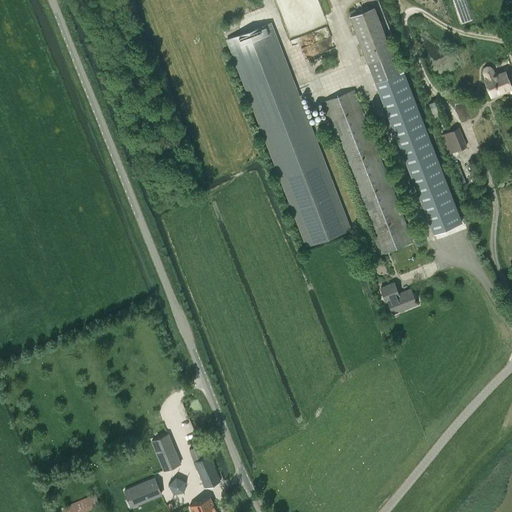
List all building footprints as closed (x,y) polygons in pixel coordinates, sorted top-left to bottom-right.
[(399,71),(374,6),(349,15),(375,80),(399,71)] [(269,22),(226,39),(306,245),(349,228),(269,22)] [(489,66),(483,70),(483,73),(485,79),(491,96),(499,93),(499,91),(510,86),(510,85),(511,83),(511,79),(508,81),(505,71),(496,75),(494,70),(489,66)] [(399,71),(375,80),(435,233),(461,223),(402,70),(399,71)] [(332,124),(345,160),(381,252),(411,241),(381,160),(376,146),(364,117),(354,89),(323,100),(332,124)] [(435,100),(428,103),(434,117),(441,114),(435,100)] [(467,146),(459,127),(441,135),(449,154),(467,146)] [(393,313),(416,304),(410,289),(398,294),(394,282),(380,288),(386,301),(388,300),(393,313)] [(168,434),(152,440),(156,449),(161,447),(166,458),(160,460),(164,470),(180,463),(168,434)] [(194,462),(207,456),(202,443),(189,449),(194,462)] [(205,488),(220,481),(209,455),(207,456),(194,462),(205,488)] [(155,477),(124,490),(128,498),(133,496),(136,503),(161,493),(155,477)] [(172,478),(165,486),(171,495),(182,493),(183,481),(172,478)] [(192,511),(216,511),(210,497),(190,505),(192,511)] [(168,511),(174,508),(172,502),(165,505),(168,511)]
